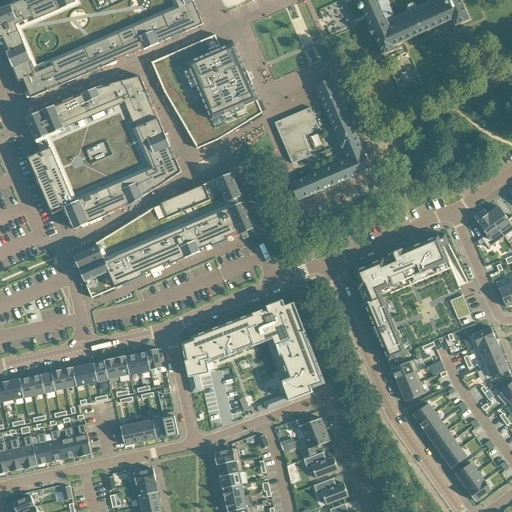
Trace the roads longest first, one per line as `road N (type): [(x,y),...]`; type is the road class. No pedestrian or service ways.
road 1 (residential): [(461,511),(392,413),(327,262)]
road 2 (residential): [(373,511),(329,394),(194,443)]
road 3 (residential): [(194,443),(0,487)]
road 4 (residential): [(0,365),(169,327)]
road 5 (residential): [(169,327),(327,262)]
road 6 (residential): [(511,75),(368,144)]
road 7 (residential): [(327,262),(453,209)]
road 8 (residential): [(453,209),(497,314),(511,320)]
